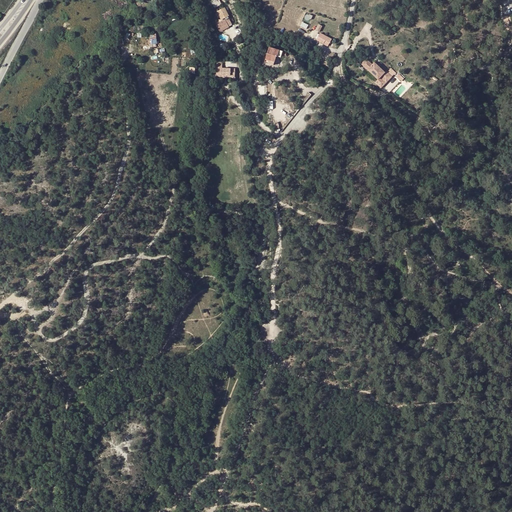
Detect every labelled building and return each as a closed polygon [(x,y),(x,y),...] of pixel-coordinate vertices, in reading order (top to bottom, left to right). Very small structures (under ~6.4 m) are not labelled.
[(223,7),(216,11),(220,18),(222,21),(216,24),(220,31),(228,26),(228,24),(231,22),(228,17),(228,16),(223,7)] [(158,46),(157,33),(148,34),(149,47),(158,46)] [(331,38),(320,33),(317,40),(324,43),(325,40),(329,42),(331,38)] [(275,57),(280,59),(282,52),(268,48),(263,63),(272,66),(275,57)] [(362,65),(368,70),(372,65),(367,60),(362,65)] [(385,73),(374,63),(372,65),(368,70),(378,80),(375,83),(381,88),(392,78),(386,72),(385,73)] [(258,94),(267,94),(267,85),(258,85),(258,94)] [(184,234),(185,228),(177,226),(176,228),(182,229),(181,233),(184,234)]
